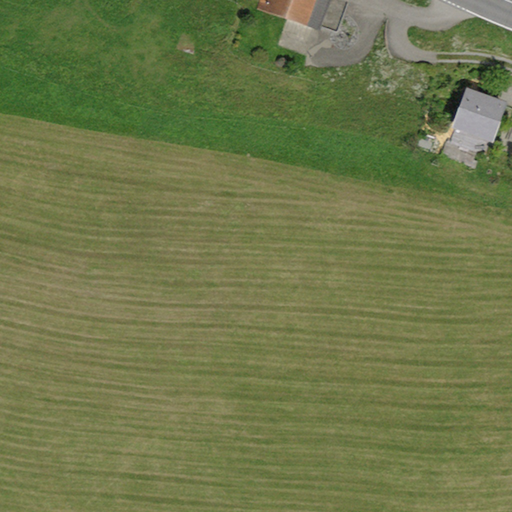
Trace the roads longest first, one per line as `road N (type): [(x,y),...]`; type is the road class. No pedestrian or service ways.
road 1 (track): [(320,57),(360,52),(380,12),(434,18),(456,0)]
road 2 (track): [(511,65),(414,54),(398,40),(398,10)]
